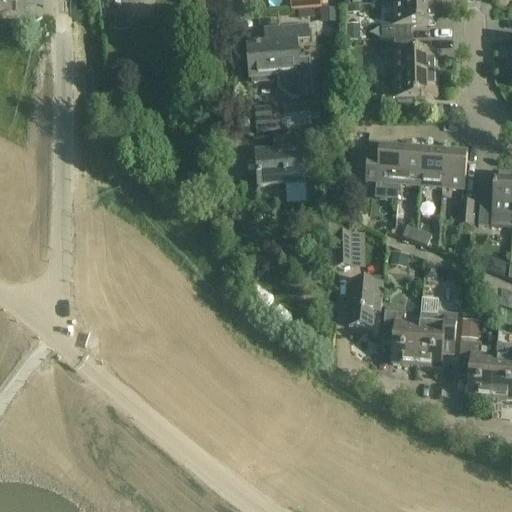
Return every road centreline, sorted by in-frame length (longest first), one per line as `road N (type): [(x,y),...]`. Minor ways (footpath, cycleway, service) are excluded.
road 1 (residential): [(46,326),(59,248),(64,121),(58,0)]
road 2 (unclassified): [(266,511),(56,335)]
road 3 (residential): [(232,222),(211,0)]
road 4 (residential): [(511,430),(466,428),(338,358)]
road 5 (residential): [(511,133),(484,109),(476,85),(473,0)]
